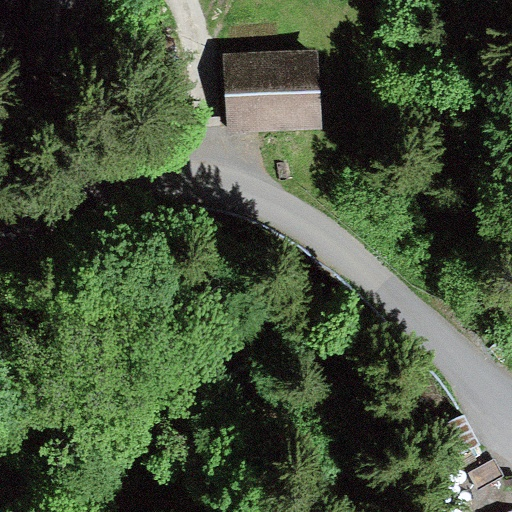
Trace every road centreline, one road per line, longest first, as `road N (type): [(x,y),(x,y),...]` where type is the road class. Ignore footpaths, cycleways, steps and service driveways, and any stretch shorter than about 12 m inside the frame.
road 1 (unclassified): [(204,182),(268,206),(356,262),(511,405)]
road 2 (unclassified): [(0,247),(204,182)]
road 3 (unclassified): [(204,182),(195,37),(181,0)]
